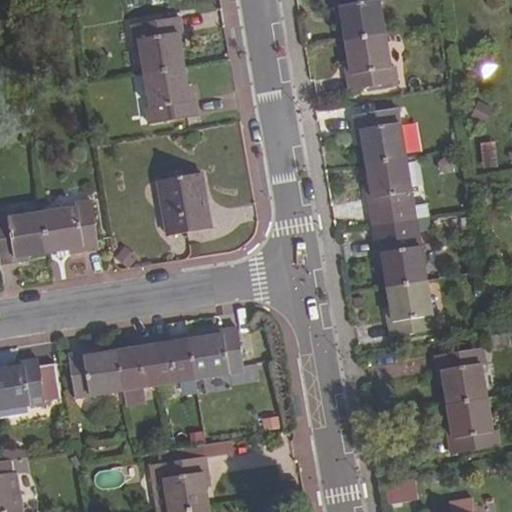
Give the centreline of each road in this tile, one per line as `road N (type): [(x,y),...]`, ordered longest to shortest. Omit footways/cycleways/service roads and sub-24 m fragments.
road 1 (residential): [(0,323),(304,276)]
road 2 (tertiary): [(256,0),(304,276)]
road 3 (tertiary): [(304,276),(345,511)]
